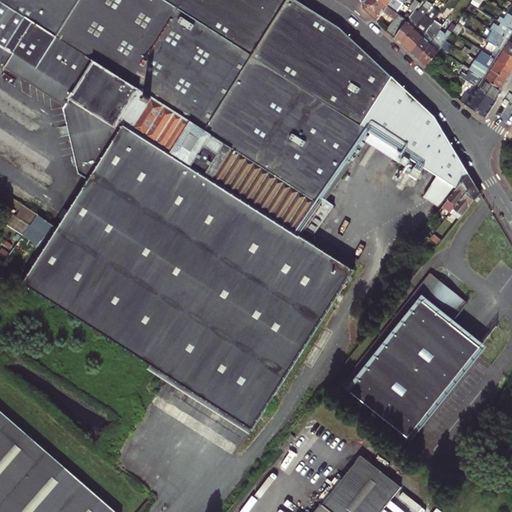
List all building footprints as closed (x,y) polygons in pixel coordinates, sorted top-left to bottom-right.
[(293,0),(0,0),(0,65),(4,68),(19,77),(13,87),(21,92),(28,83),(64,107),(62,109),(76,174),(86,180),(57,227),(51,236),(20,284),(249,431),(351,272),(291,233),(296,227),(305,233),(321,211),(326,204),(319,199),(370,136),(457,189),(468,174),(434,117),(339,29),(293,0)] [(404,18),(397,13),(379,0),(365,0),(363,3),(363,9),(376,21),(383,12),(394,21),(387,31),(394,38),(407,21),(404,18)] [(379,0),(397,13),(403,4),(396,0),(379,0)] [(415,10),(420,3),(415,0),(414,0),(409,8),(414,12),(415,10)] [(411,16),(407,21),(394,38),(402,46),(424,17),(415,10),(414,12),(411,16)] [(511,30),(511,17),(510,16),(507,22),(498,16),(495,19),(502,24),(511,30)] [(424,17),(402,46),(410,53),(432,22),(424,17)] [(419,61),(439,31),(444,24),(435,18),(432,22),(410,53),(419,61)] [(457,35),(463,26),(458,23),(454,29),(452,32),(457,35)] [(511,30),(502,24),(500,27),(494,24),(490,30),(493,31),(511,43),(511,30)] [(427,69),(452,32),(454,29),(449,26),(444,34),(439,31),(419,61),(427,69)] [(511,57),(511,43),(493,31),(486,41),(488,42),(511,57)] [(511,57),(488,42),(483,52),(511,70),(511,57)] [(509,82),(511,77),(511,70),(483,52),(480,55),(472,50),(468,56),(509,82)] [(509,82),(468,56),(462,66),(503,92),(509,82)] [(497,101),(503,92),(462,66),(456,75),(471,85),(497,101)] [(497,101),(471,85),(460,102),(462,104),(485,119),(497,101)] [(448,200),(456,207),(474,184),(468,174),(457,189),(448,200)] [(474,184),(456,207),(454,210),(462,216),(480,193),(474,184)] [(454,210),(456,207),(448,200),(445,204),(449,207),(454,210)] [(439,220),(449,207),(445,204),(435,217),(439,220)] [(38,215),(23,206),(20,211),(34,220),(38,215)] [(450,214),(458,220),(462,216),(454,210),(450,214)] [(433,227),(439,220),(435,217),(429,224),(433,227)] [(39,223),(49,229),(52,224),(42,218),(39,223)] [(23,235),(28,229),(29,227),(25,224),(19,232),(23,235)] [(51,236),(57,227),(52,224),(49,229),(46,233),(51,236)] [(436,249),(439,245),(431,239),(428,243),(436,249)] [(442,282),(431,273),(343,386),(411,438),(482,347),(452,323),(464,309),(465,307),(465,305),(464,304),(463,302),(451,293),(449,292),(446,293),(445,294),(443,295),(436,289),(442,282)] [(117,511),(0,410),(0,511),(117,511)] [(319,511),(383,511),(403,487),(363,456),(319,511)]
